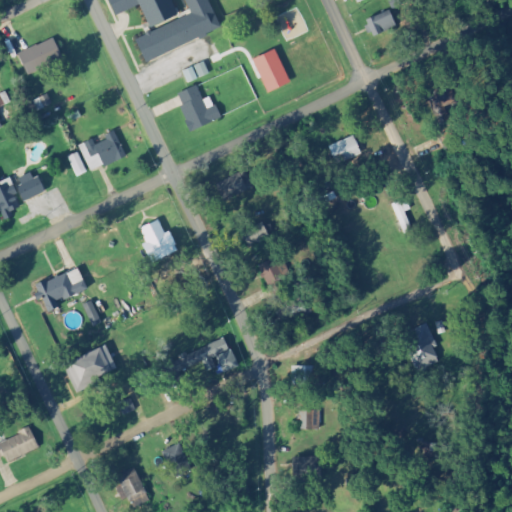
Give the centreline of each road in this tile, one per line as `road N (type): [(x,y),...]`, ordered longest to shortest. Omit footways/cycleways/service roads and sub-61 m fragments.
road 1 (residential): [(0,267),(511,14)]
road 2 (residential): [(277,511),(261,362),(96,0)]
road 3 (residential): [(0,508),(454,267)]
road 4 (residential): [(454,267),(369,83)]
road 5 (residential): [(82,466),(0,287)]
